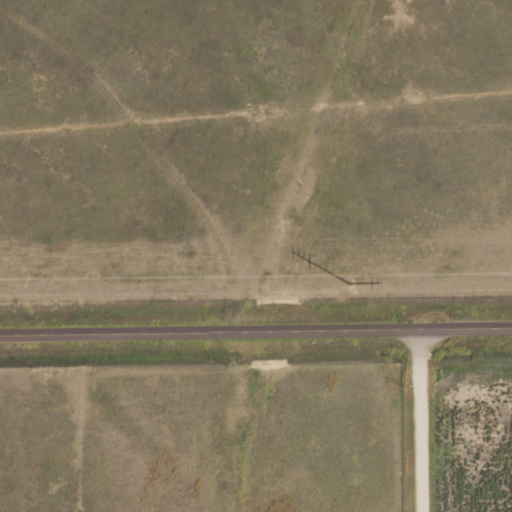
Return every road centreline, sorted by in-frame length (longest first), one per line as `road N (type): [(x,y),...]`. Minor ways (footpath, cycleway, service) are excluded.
road 1 (tertiary): [(511,324),(0,331)]
road 2 (residential): [(193,329),(180,219),(42,0)]
road 3 (residential): [(426,511),(424,326)]
